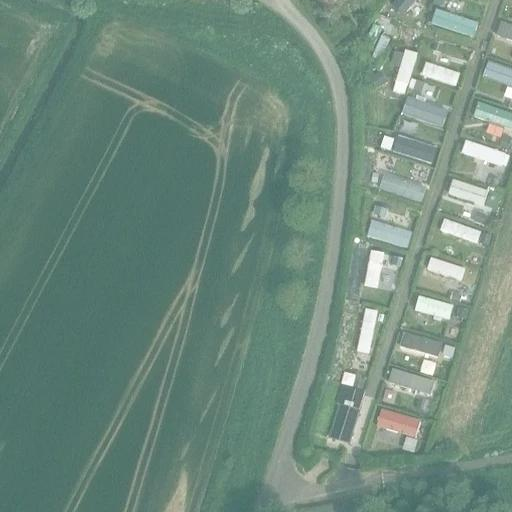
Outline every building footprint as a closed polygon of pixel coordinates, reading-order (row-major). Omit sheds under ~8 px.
[(317,0),(329,11),(339,0),(317,0)] [(412,0),(396,0),(396,2),(405,9),(412,0)] [(436,26),(470,38),(474,26),(440,15),(436,26)] [(511,27),(500,23),(495,37),(511,42),(511,27)] [(404,51),(395,82),(407,86),(416,55),(404,51)] [(511,89),(511,70),(488,63),(481,78),(511,89)] [(425,64),(421,76),(455,87),(459,75),(425,64)] [(447,112),(407,99),(402,114),(441,128),(447,112)] [(511,115),(478,104),(472,118),(511,131),(511,128),(511,115)] [(500,167),(504,155),(465,141),(460,154),(500,167)] [(418,201),(421,189),(385,178),(381,189),(418,201)] [(447,195),(482,207),(487,192),(452,181),(447,195)] [(440,232),(473,243),(477,231),(444,221),(440,232)] [(409,250),(413,236),(377,225),(372,239),(409,250)] [(460,282),(464,270),(430,259),(426,271),(460,282)] [(385,265),(373,262),(367,297),(379,300),(385,265)] [(452,306),(418,298),(414,312),(448,321),(452,306)] [(364,310),(356,353),(368,355),(377,312),(364,310)] [(406,335),(402,346),(437,356),(441,344),(406,335)] [(391,370),(387,383),(428,396),(432,383),(391,370)] [(337,404),(327,439),(348,445),(360,411),(337,404)] [(415,438),(419,422),(381,411),(375,427),(415,438)]
